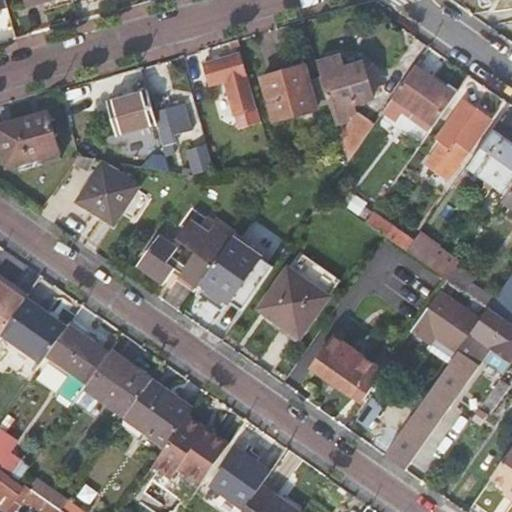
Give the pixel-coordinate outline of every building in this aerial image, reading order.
[(46,13),(76,4),(74,0),(55,0),(43,4),(46,13)] [(341,52),(317,59),(322,76),(329,100),(336,122),(350,118),(350,114),(355,113),(353,103),(373,98),(364,60),(345,65),(341,52)] [(253,105),(245,76),(239,56),(204,65),(210,86),(225,82),(232,111),(253,105)] [(306,64),(298,67),(300,74),(308,72),(306,64)] [(318,104),(310,79),(308,72),(300,74),(298,67),(263,78),(276,120),(318,107),(318,104)] [(455,98),(414,68),(394,97),(397,100),(391,108),(401,115),(405,112),(431,132),(455,98)] [(329,100),(322,76),(310,79),(318,104),(329,100)] [(157,125),(148,92),(106,103),(115,136),(157,125)] [(161,128),(158,129),(163,148),(172,145),(170,137),(186,133),(179,108),(157,114),(161,128)] [(448,179),(489,121),(476,112),(450,148),(442,143),(426,164),(448,179)] [(341,138),(348,162),(375,124),(358,113),(341,138)] [(43,157),(45,165),(63,160),(50,116),(0,130),(0,134),(9,168),(20,164),(43,157)] [(509,195),(511,190),(511,142),(502,136),(476,172),(509,195)] [(189,156),(194,178),(214,176),(207,150),(189,156)] [(22,171),(45,165),(43,157),(20,164),(22,171)] [(80,158),(74,166),(90,172),(98,161),(80,158)] [(116,227),(141,191),(106,167),(80,202),(116,227)] [(366,224),(387,238),(407,252),(416,240),(375,212),(366,224)] [(181,273),(199,287),(234,238),(216,224),(210,231),(193,219),(179,239),(196,252),(181,273)] [(242,236),(272,256),(283,239),(253,219),(242,236)] [(416,240),(407,252),(432,269),(446,249),(422,232),(416,240)] [(171,287),(176,280),(181,273),(167,263),(178,249),(160,237),(140,264),(171,287)] [(301,338),(329,298),(288,269),(259,308),(301,338)] [(176,280),(195,293),(199,287),(181,273),(176,280)] [(511,276),(495,301),(489,310),(511,325),(511,276)] [(230,322),(254,289),(245,282),(236,294),(211,278),(194,302),(218,319),(221,316),(230,322)] [(462,290),(489,310),(495,301),(467,283),(462,290)] [(0,341),(5,334),(27,304),(0,284),(0,341)] [(469,321),(477,309),(462,298),(453,310),(469,321)] [(27,304),(5,334),(45,364),(50,357),(69,331),(28,302),(27,304)] [(418,324),(433,335),(446,317),(431,306),(418,324)] [(386,457),(405,470),(411,466),(490,353),(497,344),(511,354),(511,325),(489,310),(471,335),(458,353),(386,457)] [(418,324),(412,333),(427,343),(433,335),(418,324)] [(447,345),(458,353),(471,335),(460,327),(447,345)] [(71,328),(69,331),(50,357),(75,373),(60,394),(77,406),(80,401),(112,357),(71,328)] [(373,366),(335,338),(312,370),(351,398),(373,366)] [(511,354),(497,344),(490,353),(510,367),(511,365),(511,354)] [(115,353),(112,357),(80,401),(94,410),(102,399),(129,418),(154,382),(155,381),(115,353)] [(503,378),(487,401),(494,406),(511,383),(503,378)] [(191,409),(154,382),(129,418),(166,445),(191,409)] [(188,473),(204,485),(231,446),(190,418),(155,468),(172,479),(176,474),(188,473)] [(0,428),(0,467),(7,472),(16,459),(8,454),(16,440),(0,428)] [(246,511),(264,487),(275,472),(243,449),(206,501),(221,511),(246,511)] [(511,451),(493,479),(511,492),(511,451)] [(16,459),(7,472),(13,477),(22,463),(16,459)] [(0,471),(0,505),(10,511),(25,490),(0,471)] [(33,476),(26,486),(34,491),(44,499),(52,488),(33,476)] [(299,511),(264,487),(246,511),(299,511)] [(70,501),(52,488),(44,499),(63,511),(68,503),(70,501)] [(27,502),(40,511),(62,511),(63,511),(44,499),(34,491),(27,502)] [(63,511),(81,511),(68,503),(63,511)]
